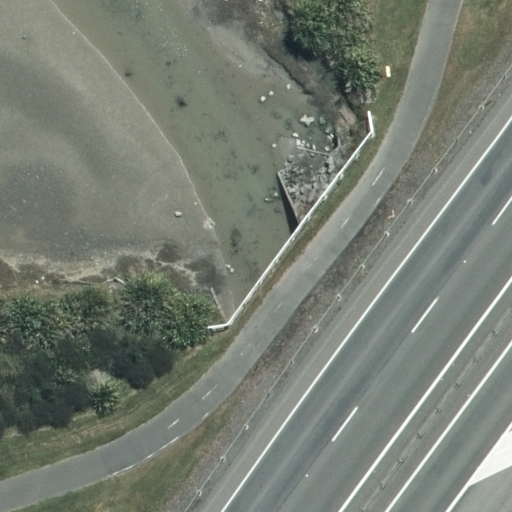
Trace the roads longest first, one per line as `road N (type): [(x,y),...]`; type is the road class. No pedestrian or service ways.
road 1 (trunk): [(288,511),(511,201)]
road 2 (trunk): [(511,369),(408,511)]
